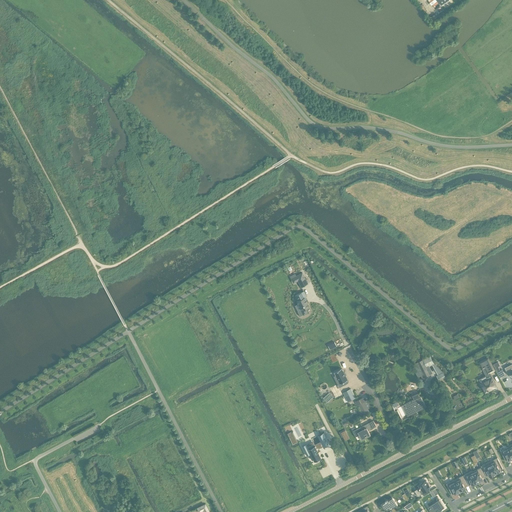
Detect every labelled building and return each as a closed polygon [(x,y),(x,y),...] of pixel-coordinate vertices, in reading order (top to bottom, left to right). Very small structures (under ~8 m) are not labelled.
[(308,283),(302,272),(290,278),(293,283),(297,281),(301,287),(308,283)] [(295,295),(297,301),(295,302),(296,305),(295,305),(298,311),(300,316),(307,313),(306,309),(309,307),(306,303),(308,302),(305,297),(306,296),(304,291),(295,295)] [(354,366),(352,363),(344,348),(335,353),(345,371),(354,366)] [(416,364),(418,367),(414,369),(418,377),(422,375),(423,378),(430,374),(426,368),(434,364),(430,356),(416,364)] [(480,362),(483,368),(485,367),(488,373),(494,370),(488,358),(480,362)] [(493,364),(500,377),(505,375),(502,369),(500,370),(498,367),(500,366),(498,362),(493,364)] [(342,368),(334,372),(336,375),(334,376),(337,381),(338,380),(340,384),(342,383),(343,385),(348,383),(347,380),(348,380),(342,368)] [(490,376),(481,381),(483,385),(483,386),(486,392),(488,390),(488,391),(489,390),(496,386),(492,378),(490,376)] [(351,389),(343,392),(348,402),(356,398),(351,389)] [(417,411),(426,407),(419,393),(412,396),(414,399),(404,405),(409,414),(416,410),(417,411)] [(365,402),(363,397),(355,401),(357,406),(360,404),(363,409),(360,411),(362,415),(369,412),(367,409),(372,407),(368,400),(365,402)] [(378,411),(373,414),(377,423),(382,420),(378,411)] [(368,431),(376,427),(373,421),(353,431),(356,437),(359,435),(362,440),(371,435),(368,431)] [(345,430),(341,432),(345,440),(350,438),(345,430)] [(291,432),(287,433),(293,444),(298,442),(293,433),(292,433),(291,432)] [(307,445),(302,447),(306,455),(310,453),(314,460),(321,456),(318,449),(323,446),(324,447),(330,444),(325,434),(318,437),(321,441),(308,448),(307,445)] [(500,450),(501,451),(506,461),(509,460),(511,458),(511,453),(508,446),(509,447),(501,451),(500,450)] [(497,458),(489,462),(495,474),(500,471),(500,470),(503,469),(497,458)] [(489,462),(481,466),(487,477),(490,476),(495,474),(489,462)] [(472,471),(478,482),(483,480),(482,478),(485,476),(481,468),(473,472),(472,471)] [(472,471),(464,475),(469,486),(472,485),(473,485),(478,482),(472,471)] [(463,475),(455,480),(461,491),(466,489),(465,486),(468,485),(463,475)] [(420,488),(415,491),(418,496),(420,494),(422,497),(427,494),(425,491),(429,488),(429,487),(430,486),(426,480),(423,482),(423,481),(419,485),(420,487),(419,487),(420,488)] [(455,480),(446,484),(452,495),(455,494),(461,491),(455,480)] [(443,505),(438,496),(434,499),(436,501),(434,503),(432,500),(427,503),(429,506),(433,511),(435,510),(436,511),(439,511),(442,510),(440,507),(443,505)] [(385,501),(381,504),(383,507),(385,510),(389,507),(390,509),(390,510),(391,509),(392,511),(395,511),(397,511),(394,507),(398,505),(393,497),(388,501),(387,499),(385,501)] [(196,508),(198,511),(200,511),(203,511),(209,511),(205,503),(196,508)]
